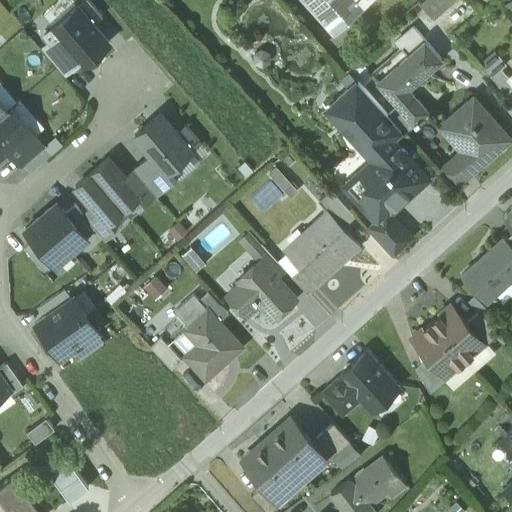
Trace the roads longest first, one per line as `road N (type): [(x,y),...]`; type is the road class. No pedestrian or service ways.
road 1 (residential): [(511,180),(192,467)]
road 2 (residential): [(136,509),(0,318)]
road 3 (residential): [(0,210),(12,208),(146,81)]
